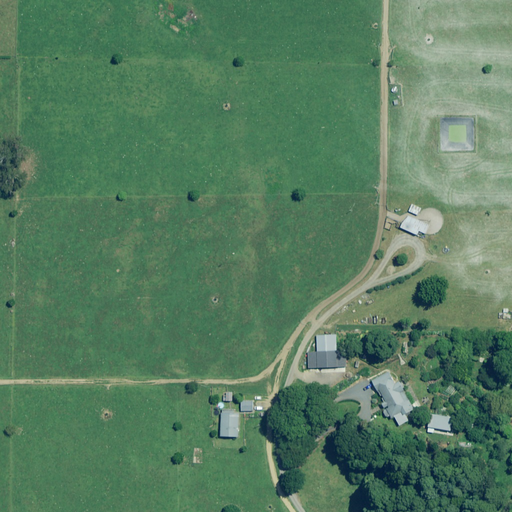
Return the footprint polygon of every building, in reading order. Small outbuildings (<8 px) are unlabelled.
[(421,209),(412,205),(409,212),(418,216),(421,209)] [(430,226),(407,216),(402,228),(417,236),(419,231),(426,234),(430,226)] [(511,319),(511,313),(509,313),(509,309),(503,308),(503,313),(499,313),(499,320),(511,320),(511,319)] [(337,352),(337,335),(317,336),(318,352),(337,352)] [(387,419),(391,417),(393,416),(399,427),(411,421),(407,415),(415,410),(413,406),(393,369),(371,381),(383,403),(382,404),(384,408),(388,406),(389,408),(383,411),(387,419)] [(232,393),(227,393),(227,396),(223,396),(224,401),(232,401),(232,393)] [(254,411),(253,401),(241,401),(241,411),(254,411)] [(234,410),(223,410),(221,437),(239,438),(240,413),(234,412),(234,410)] [(454,417),(433,414),(431,428),(451,431),(454,417)]
